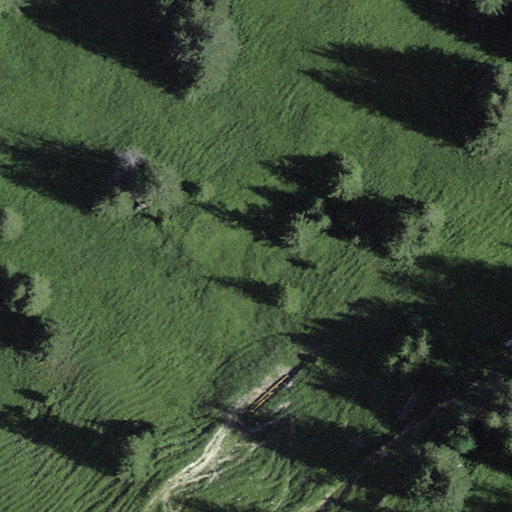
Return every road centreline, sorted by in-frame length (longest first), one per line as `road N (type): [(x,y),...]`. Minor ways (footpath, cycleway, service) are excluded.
road 1 (track): [(302,511),(511,351)]
road 2 (track): [(257,403),(164,511)]
